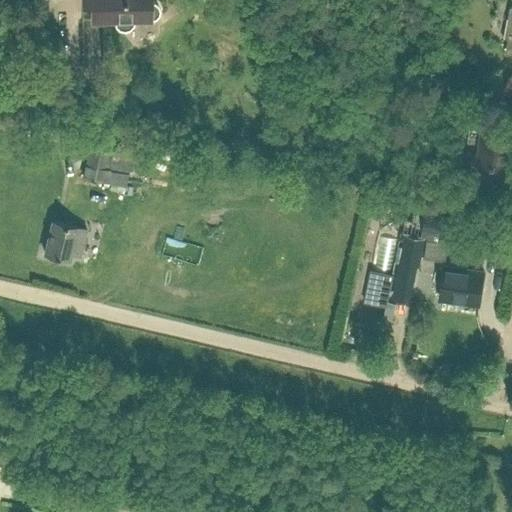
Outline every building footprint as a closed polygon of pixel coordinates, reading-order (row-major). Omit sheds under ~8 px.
[(88,0),(89,14),(112,14),(113,20),(117,24),(123,25),(128,24),(132,20),(133,14),(149,14),(154,13),(158,9),(159,5),(157,0),(88,0)] [(511,5),(503,3),(497,34),(501,35),(498,50),(511,53),(511,5)] [(511,74),(509,73),(502,92),(511,95),(511,74)] [(511,126),(469,121),(467,141),(480,143),(478,163),(508,166),(511,130),(511,126)] [(81,180),(106,185),(110,168),(107,167),(111,146),(89,141),(81,180)] [(447,230),(451,210),(427,206),(424,226),(447,230)] [(66,252),(77,255),(84,228),(50,219),(42,252),(65,258),(66,252)] [(399,259),(419,264),(425,237),(405,232),(399,259)] [(450,239),(428,236),(425,254),(447,258),(450,239)] [(480,302),(484,281),(485,269),(446,263),(441,295),(480,302)]
